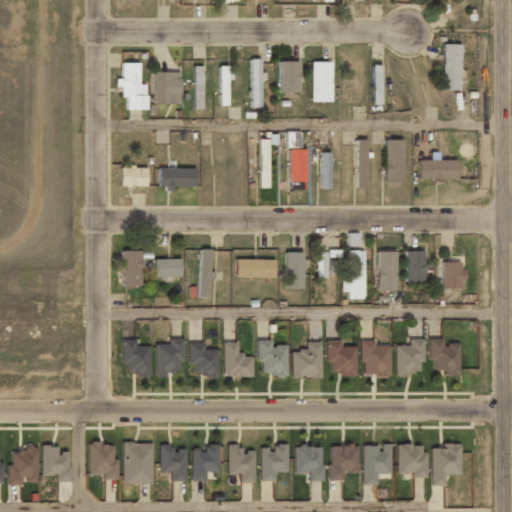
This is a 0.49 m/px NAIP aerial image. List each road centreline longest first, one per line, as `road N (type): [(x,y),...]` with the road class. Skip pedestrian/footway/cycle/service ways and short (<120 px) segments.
road 1 (residential): [(511,408),(0,411)]
road 2 (residential): [(95,220),(511,218)]
road 3 (residential): [(95,0),(99,411)]
road 4 (residential): [(95,31),(408,32)]
